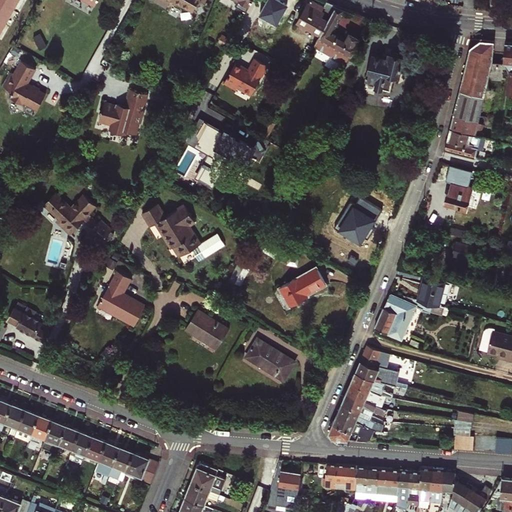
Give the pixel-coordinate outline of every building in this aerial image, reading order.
[(0,0),(0,32),(18,0),(0,0)] [(154,0),(165,6),(168,0),(172,0),(192,11),(197,0),(201,0),(204,1),(204,0),(154,0)] [(303,27),(319,36),(330,15),(335,6),(326,2),(323,7),(311,0),(310,0),(309,4),(308,3),(297,22),(304,26),(303,27)] [(330,15),(338,20),(339,20),(345,10),(335,6),(330,15)] [(319,36),(313,46),(346,64),(350,55),(359,39),(347,32),(343,39),(331,32),(338,20),(330,15),(319,36)] [(480,39),(471,46),(451,129),(476,134),(487,78),(490,60),(491,60),(493,40),(480,39)] [(511,41),(505,41),(503,61),(491,60),(490,60),(487,78),(511,81),(511,41)] [(375,87),(390,90),(393,75),(395,76),(399,73),(400,70),(402,71),(403,63),(400,63),(402,57),(400,57),(398,54),(393,52),(391,54),(389,54),(388,59),(382,58),(372,56),(366,81),(376,83),(375,87)] [(357,59),(350,55),(346,64),(343,69),(338,78),(345,82),(357,59)] [(252,95),(268,66),(255,59),(249,70),(235,63),(224,84),(236,90),(238,87),(252,95)] [(13,71),(5,85),(14,90),(11,96),(23,103),(24,101),(37,108),(46,93),(39,89),(40,86),(33,83),(32,86),(27,83),(36,67),(23,60),(15,73),(13,71)] [(138,121),(140,122),(144,107),(143,107),(147,92),(130,88),(126,105),(115,102),(114,104),(103,101),(101,109),(98,110),(100,113),(98,120),(111,124),(110,129),(115,131),(116,134),(119,132),(124,133),(125,130),(135,133),(138,121)] [(327,99),(315,121),(324,126),(336,104),(327,99)] [(451,129),(446,150),(476,158),(479,147),(483,148),(486,136),(476,134),(451,129)] [(471,170),(450,165),(446,180),(453,182),(466,186),(468,181),(471,170)] [(466,209),(473,183),(468,181),(466,186),(453,182),(446,203),(466,209)] [(95,205),(83,194),(69,208),(53,193),(42,205),(49,211),(51,210),(60,218),(57,222),(70,234),(83,220),(92,228),(89,231),(101,241),(112,229),(101,219),(98,222),(88,213),(95,205)] [(223,232),(212,243),(196,227),(201,222),(188,207),(171,223),(160,212),(148,224),(159,235),(163,231),(169,237),(171,236),(176,241),(174,242),(184,253),(188,249),(196,258),(203,251),(212,261),(232,242),(223,232)] [(245,219),(241,227),(253,233),(257,225),(245,219)] [(436,253),(452,257),(452,255),(471,260),(473,253),(502,261),(506,247),(457,234),(454,246),(439,242),(436,253)] [(188,249),(184,253),(192,261),(196,258),(188,249)] [(243,285),(255,258),(243,252),(231,279),(243,285)] [(303,295),(326,282),(316,265),(279,286),(289,305),(304,297),(303,295)] [(135,323),(146,305),(131,296),(129,299),(121,294),(131,277),(118,270),(99,303),(115,312),(114,314),(120,317),(121,316),(135,323)] [(425,276),(419,299),(432,303),(440,304),(446,281),(425,276)] [(430,311),(432,303),(419,299),(391,292),(385,307),(384,307),(375,327),(402,339),(417,304),(422,307),(421,309),(430,311)] [(19,303),(8,320),(16,325),(17,327),(41,341),(46,331),(38,327),(40,324),(31,319),(35,312),(19,303)] [(199,308),(186,329),(194,334),(196,332),(218,346),(230,327),(218,319),(216,323),(209,318),(211,315),(199,308)] [(511,358),(511,334),(494,329),(493,331),(486,330),(482,346),(489,348),(489,350),(499,352),(509,354),(508,357),(511,358)] [(284,379),(295,360),(258,337),(246,356),(284,379)] [(368,344),(357,371),(375,379),(397,385),(401,370),(380,365),(379,368),(375,366),(383,349),(368,344)] [(357,371),(352,381),(381,394),(384,389),(393,393),(397,385),(375,379),(357,371)] [(381,394),(352,381),(347,392),(386,410),(390,410),(392,404),(380,398),(381,394)] [(347,392),(343,403),(372,416),(374,411),(384,415),(386,410),(347,392)] [(6,422),(14,403),(0,397),(0,429),(3,431),(6,422)] [(27,409),(14,403),(6,422),(14,425),(11,433),(16,436),(20,427),(27,409)] [(375,430),(382,430),(384,425),(371,419),(372,416),(343,403),(338,413),(374,429),(375,430)] [(20,427),(33,433),(40,414),(27,409),(20,427)] [(460,420),(473,421),(475,421),(476,413),(461,410),(460,420)] [(334,424),(353,432),(359,433),(356,440),(365,440),(370,438),(374,429),(338,413),(334,424)] [(47,439),(54,419),(40,414),(33,433),(30,439),(40,443),(43,437),(47,439)] [(68,425),(54,419),(47,439),(60,444),(68,425)] [(457,419),(456,427),(473,428),(473,421),(460,420),(457,419)] [(353,432),(334,424),(329,433),(332,438),(350,439),(353,432)] [(73,449),(81,430),(68,425),(60,444),(73,449)] [(94,435),(81,430),(73,449),(77,450),(75,456),(85,460),(87,454),(94,435)] [(87,454),(100,460),(108,441),(94,435),(87,454)] [(511,446),(511,437),(495,436),(494,452),(511,453),(511,446)] [(108,441),(100,460),(96,470),(100,472),(97,481),(107,484),(110,476),(121,446),(108,441)] [(127,470),(135,452),(121,446),(110,476),(123,481),(127,470)] [(151,484),(160,462),(135,452),(127,470),(144,477),(142,480),(151,484)] [(65,469),(70,458),(64,456),(59,466),(65,469)] [(211,489),(221,493),(227,477),(217,473),(219,468),(201,461),(199,466),(198,466),(192,482),(211,489)] [(346,489),(356,490),(358,466),(328,463),(325,486),(336,487),(336,481),(346,482),(346,489)] [(377,493),(380,468),(358,466),(356,490),(356,491),(377,493)] [(398,502),(401,470),(380,468),(377,493),(377,500),(398,502)] [(433,479),(434,469),(422,468),(422,472),(419,506),(431,507),(431,501),(432,498),(430,498),(431,491),(430,491),(431,479),(433,479)] [(299,495),(302,472),(282,469),(277,503),(305,507),(307,496),(299,495)] [(442,502),(442,501),(443,489),(444,470),(434,469),(433,479),(431,479),(430,491),(431,491),(430,498),(432,498),(431,501),(442,502)] [(408,502),(411,471),(401,470),(398,502),(398,503),(394,511),(400,511),(403,507),(403,501),(408,502)] [(450,511),(453,511),(468,484),(456,479),(456,471),(444,470),(443,489),(453,490),(450,502),(448,510),(450,511)] [(417,511),(419,506),(422,472),(411,471),(408,502),(408,508),(412,508),(411,511),(417,511)] [(501,511),(509,511),(511,491),(511,478),(502,477),(492,497),(498,497),(497,510),(501,511)] [(205,504),(211,489),(192,482),(186,497),(205,504)] [(479,511),(493,490),(485,486),(481,492),(468,484),(453,511),(479,511)] [(453,490),(443,489),(442,501),(450,502),(453,490)] [(356,491),(355,498),(377,500),(377,493),(356,491)] [(231,497),(221,493),(218,500),(228,504),(231,497)] [(7,496),(0,511),(27,511),(32,501),(24,498),(22,502),(7,496)] [(201,511),(205,504),(186,497),(180,511),(201,511)] [(47,511),(38,508),(40,502),(33,499),(32,501),(27,511),(47,511)] [(38,508),(47,511),(55,511),(57,509),(40,502),(38,508)] [(353,502),(347,511),(355,511),(359,505),(353,502)]
